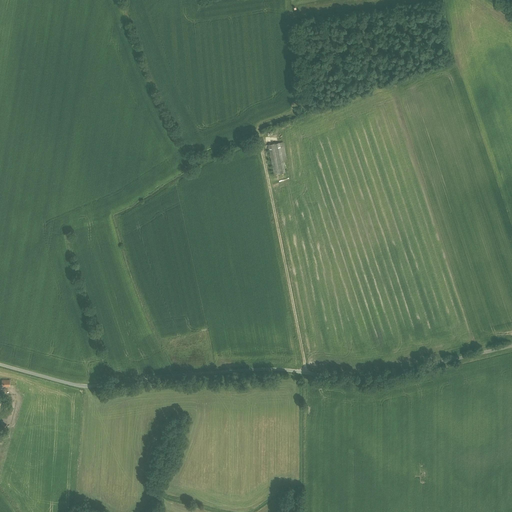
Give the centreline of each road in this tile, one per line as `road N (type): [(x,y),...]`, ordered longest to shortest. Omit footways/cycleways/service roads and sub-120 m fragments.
road 1 (unclassified): [(0,366),(87,387),(264,369),(358,377),(511,345)]
road 2 (track): [(261,150),(305,372)]
